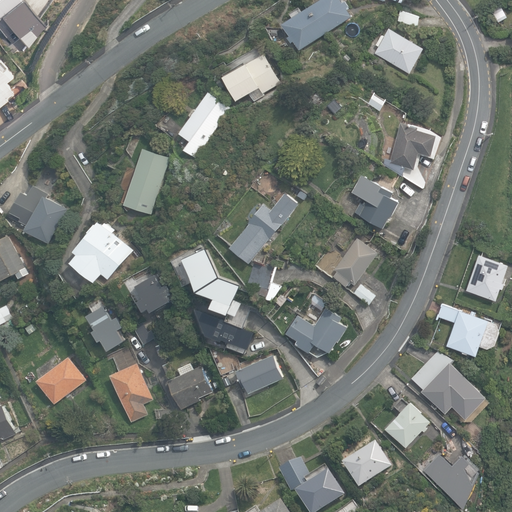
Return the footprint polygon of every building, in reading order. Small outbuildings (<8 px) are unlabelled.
[(0,0),(0,24),(22,52),(44,24),(24,0),(0,0)] [(294,39),(299,48),(352,15),(347,6),(349,4),(346,0),(342,0),(343,0),(342,0),(318,0),(283,23),(290,34),(288,36),(291,41),(294,39)] [(397,19),(418,25),(421,14),(400,8),(397,19)] [(375,51),(409,72),(424,47),(390,27),(384,35),(382,34),(376,43),(378,45),(375,51)] [(225,77),(238,100),(255,91),(257,94),(262,91),(264,93),(282,82),(266,53),(225,77)] [(0,105),(8,98),(7,97),(15,90),(6,81),(14,73),(7,65),(8,64),(2,56),(0,56),(0,105)] [(185,149),(197,157),(232,107),(229,105),(210,92),(197,110),(195,109),(191,115),(192,116),(181,133),(191,141),(185,149)] [(373,105),(381,110),(385,104),(377,99),(373,105)] [(384,163),(425,187),(426,181),(419,166),(422,155),(435,158),(441,136),(432,129),(403,121),(392,159),(386,157),(384,163)] [(125,205),(152,214),(171,157),(144,148),(125,205)] [(264,174),(253,188),(267,199),(278,185),(264,174)] [(356,211),(385,228),(392,216),(393,217),(401,202),(392,197),(395,192),(363,174),(353,191),(364,197),(359,205),(356,211)] [(47,195),(49,193),(35,185),(30,195),(24,191),(12,212),(22,218),(21,220),(29,225),(27,229),(50,242),(69,208),(47,195)] [(231,247),(251,262),(265,246),(266,247),(269,244),(268,242),(300,203),(286,192),(272,210),(264,204),(250,222),(250,223),(231,247)] [(73,261),(95,281),(103,273),(109,278),(136,250),(103,220),(89,235),(90,236),(76,250),(80,254),(73,261)] [(344,230),(335,243),(345,250),(354,237),(344,230)] [(20,280),(31,274),(10,234),(0,239),(0,273),(3,280),(17,273),(20,280)] [(335,276),(348,286),(352,280),(357,284),(380,252),(358,237),(336,269),(338,271),(335,276)] [(170,240),(162,249),(170,256),(178,247),(170,240)] [(468,290),(497,300),(502,288),(504,289),(506,283),(504,283),(510,264),(480,254),(468,290)] [(255,260),(249,282),(256,285),(254,293),(267,297),(266,300),(272,301),(285,285),(274,281),(278,267),(255,260)] [(165,285),(158,273),(139,285),(146,297),(141,300),(147,310),(152,307),(154,311),(174,300),(171,295),(174,294),(168,283),(165,285)] [(355,293),(370,304),(377,295),(362,283),(355,293)] [(310,302),(323,310),(328,301),(316,293),(310,302)] [(113,319),(101,297),(90,304),(95,312),(89,315),(98,329),(95,331),(101,341),(104,339),(110,350),(126,340),(120,329),(125,326),(119,316),(113,319)] [(210,336),(225,341),(226,340),(231,342),(229,347),(247,354),(249,348),(252,349),(257,334),(258,335),(259,332),(246,327),(251,307),(236,302),(234,306),(230,304),(230,303),(225,301),(225,300),(221,298),(218,306),(230,310),(227,320),(197,309),(194,310),(205,333),(209,335),(210,336)] [(498,322),(444,304),(440,317),(456,322),(448,347),(478,356),(481,345),(490,348),(498,344),(502,330),(498,322)] [(297,343),(318,357),(331,352),(339,340),(340,341),(349,327),(340,322),(343,317),(327,307),(316,324),(298,314),(287,332),(299,340),(297,343)] [(17,310),(14,308),(7,315),(15,323),(25,313),(19,308),(17,310)] [(149,331),(144,322),(135,327),(144,344),(157,337),(153,329),(149,331)] [(175,345),(172,338),(165,340),(168,348),(175,345)] [(455,359),(439,350),(413,378),(424,389),(423,390),(447,413),(450,410),(463,422),(468,417),(472,421),(491,401),(487,398),(490,395),(454,361),(455,359)] [(406,373),(418,358),(411,353),(399,368),(406,373)] [(248,386),(251,392),(285,377),(275,354),(237,370),(245,387),(248,386)] [(39,380),(57,403),(89,379),(72,356),(39,380)] [(112,374),(133,421),(150,414),(145,403),(155,399),(141,367),(142,367),(140,363),(138,364),(137,360),(121,367),(122,370),(112,374)] [(170,380),(183,408),(202,400),(200,397),(215,391),(203,365),(170,380)] [(387,428),(407,447),(424,429),(426,431),(429,428),(427,426),(432,420),(412,401),(387,428)] [(0,438),(4,437),(5,439),(19,432),(5,403),(0,405),(0,438)] [(344,463),(360,487),(393,466),(377,442),(344,463)] [(454,462),(441,451),(423,468),(461,505),(474,483),(472,479),(480,468),(463,454),(454,462)] [(280,469),(291,491),(313,480),(302,458),(280,469)] [(298,491),(311,511),(318,511),(346,494),(330,470),(298,491)] [(264,511),(290,511),(283,500),(264,511)]
